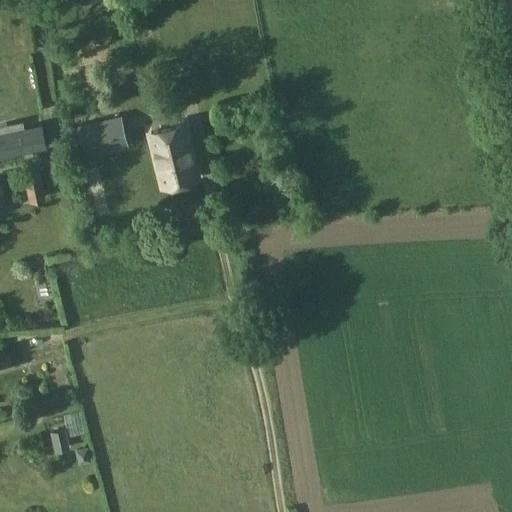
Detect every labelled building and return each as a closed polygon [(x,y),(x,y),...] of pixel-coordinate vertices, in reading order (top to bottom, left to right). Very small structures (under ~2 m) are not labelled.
[(120,116),(74,128),(81,155),(96,151),(93,138),(124,130),(120,116)] [(183,124),(151,132),(155,150),(153,152),(156,162),(158,164),(164,184),(196,176),(183,124)] [(0,134),(0,156),(23,152),(32,149),(48,146),(43,125),(25,129),(0,134)] [(39,171),(22,175),(28,200),(45,196),(39,171)] [(221,358),(225,370),(240,365),(236,353),(221,358)] [(65,431),(53,434),(58,451),(70,448),(65,431)] [(88,448),(78,451),(81,462),(91,460),(88,448)] [(91,505),(101,500),(94,486),(84,491),(91,505)] [(153,493),(160,509),(174,503),(167,486),(153,493)]
